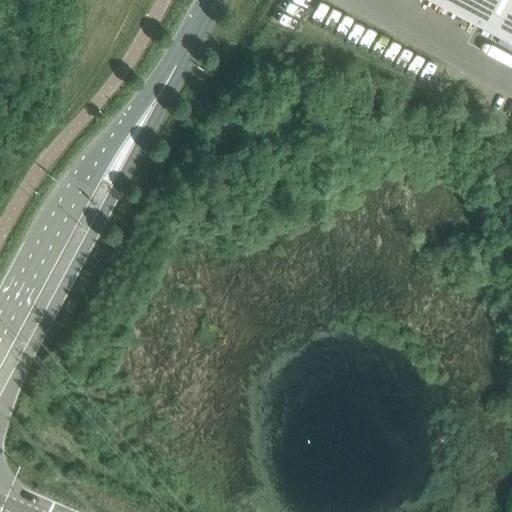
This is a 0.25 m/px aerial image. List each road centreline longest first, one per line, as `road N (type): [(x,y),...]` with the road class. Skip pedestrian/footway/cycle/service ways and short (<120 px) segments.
road 1 (unclassified): [(0,417),(178,60)]
road 2 (unclassified): [(178,60),(71,188),(0,322)]
